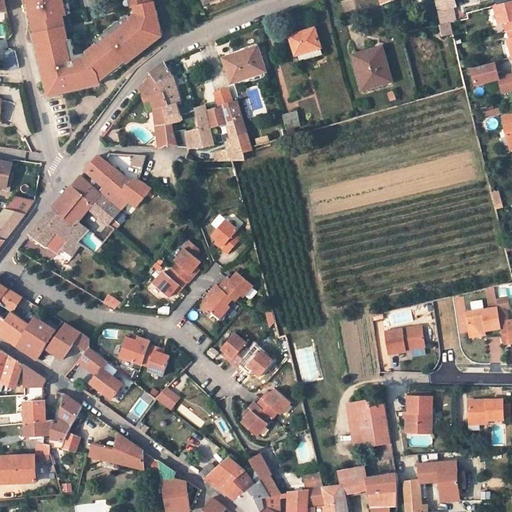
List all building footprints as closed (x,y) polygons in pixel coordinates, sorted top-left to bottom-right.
[(28,0),(29,2),(50,93),(99,82),(161,35),(153,4),(134,8),(136,15),(85,54),(73,57),(64,18),(68,17),(64,0),(28,0)] [(152,0),(129,0),(131,9),(153,4),(152,0)] [(436,0),(441,25),(451,23),(456,22),(452,7),(456,6),(454,0),(436,0)] [(511,1),(495,6),(500,24),(505,23),(507,31),(508,31),(511,39),(508,39),(511,53),(511,1)] [(399,32),(401,32),(400,28),(396,28),(395,23),(387,25),(390,34),(399,32)] [(444,35),(453,33),(451,23),(441,25),(444,35)] [(324,53),(315,26),(289,34),(297,55),(313,50),(315,56),(324,53)] [(371,47),(372,50),(353,56),(362,86),(391,78),(381,44),(371,47)] [(264,69),(256,45),(224,56),(232,80),(264,69)] [(150,70),(151,72),(158,81),(172,71),(167,57),(150,70)] [(499,78),(496,68),(493,68),(492,63),(472,68),(476,85),(499,78)] [(171,103),(179,100),(182,99),(172,71),(158,81),(167,91),(171,103)] [(139,89),(146,98),(151,96),(167,91),(158,81),(151,72),(139,89)] [(511,90),(511,89),(509,76),(499,78),(503,93),(511,90)] [(215,106),(228,101),(224,89),(211,93),(215,106)] [(183,112),(179,100),(171,103),(167,91),(151,96),(156,107),(158,124),(173,121),(185,118),(183,112)] [(253,145),(238,99),(228,101),(215,106),(207,108),(209,121),(227,119),(230,129),(228,130),(229,135),(231,135),(233,142),(224,147),(214,151),(216,159),(233,158),(234,158),(246,156),(244,150),(253,146),(253,145)] [(212,138),(209,121),(207,108),(206,102),(185,111),(183,112),(185,118),(186,118),(189,146),(210,142),(211,142),(212,140),(212,139),(212,138)] [(484,116),(501,112),(500,108),(483,112),(484,116)] [(300,124),(297,109),(281,113),(285,128),(300,124)] [(511,115),(503,117),(510,146),(511,145),(511,115)] [(158,124),(160,141),(161,146),(170,143),(180,143),(173,121),(158,124)] [(133,163),(143,166),(148,152),(136,152),(133,163)] [(155,191),(152,189),(153,187),(139,178),(131,180),(121,170),(105,158),(99,154),(88,166),(110,184),(103,192),(121,208),(130,199),(137,205),(148,192),(151,195),(155,191)] [(7,163),(0,160),(0,186),(3,188),(9,163),(7,163)] [(92,203),(102,193),(93,184),(81,174),(72,185),(92,203)] [(78,220),(89,207),(106,221),(108,222),(112,218),(120,209),(102,193),(92,203),(72,185),(53,206),(72,223),(76,219),(78,220)] [(491,192),(495,209),(503,207),(499,190),(491,192)] [(11,200),(7,206),(4,210),(23,216),(32,202),(13,197),(11,200)] [(62,247),(71,254),(79,243),(79,242),(76,239),(89,226),(84,222),(78,220),(76,219),(72,223),(53,206),(28,234),(32,237),(35,234),(47,243),(56,231),(67,240),(62,247)] [(4,210),(0,215),(0,240),(3,241),(23,216),(4,210)] [(212,233),(217,237),(220,239),(218,242),(229,251),(241,234),(235,230),(237,226),(225,217),(212,233)] [(108,222),(106,221),(97,232),(106,239),(115,228),(111,224),(108,222)] [(62,269),(71,254),(62,247),(67,240),(56,231),(47,243),(58,251),(51,261),(62,269)] [(89,232),(83,243),(95,250),(102,240),(89,232)] [(187,281),(196,271),(193,269),(196,265),(200,261),(194,256),(198,251),(197,246),(187,239),(182,245),(183,247),(173,259),(177,262),(172,268),(171,267),(165,272),(163,270),(152,283),(169,295),(173,291),(175,288),(178,290),(187,281)] [(161,259),(156,265),(160,269),(163,266),(161,265),(165,261),(161,259)] [(210,291),(213,293),(209,297),(205,302),(222,315),(232,303),(229,300),(234,295),(237,297),(243,290),(245,292),(247,290),(253,295),(259,286),(254,282),(255,280),(239,268),(235,272),(232,276),(229,274),(220,283),(218,281),(210,291)] [(6,286),(0,282),(0,301),(4,305),(13,311),(23,297),(6,286)] [(486,290),(488,299),(495,299),(493,289),(486,290)] [(121,302),(113,298),(109,302),(115,306),(121,302)] [(498,309),(506,308),(509,308),(507,298),(497,299),(498,305),(498,309)] [(0,315),(6,320),(9,316),(0,310),(4,305),(0,301),(0,315)] [(498,309),(498,305),(496,305),(489,306),(465,309),(469,330),(501,326),(498,309)] [(511,317),(508,318),(506,308),(498,309),(501,326),(503,340),(511,339),(510,337),(511,336),(511,317)] [(265,312),(269,325),(276,323),(272,310),(265,312)] [(31,324),(13,311),(9,316),(6,320),(0,315),(0,332),(9,339),(18,346),(31,324)] [(38,359),(57,330),(36,317),(31,324),(18,346),(29,353),(38,359)] [(75,342),(87,351),(90,338),(66,323),(48,349),(63,359),(75,342)] [(424,345),(421,327),(386,332),(389,354),(406,352),(406,348),(424,345)] [(243,365),(252,373),(255,370),(258,373),(263,377),(277,361),(265,351),(262,354),(256,348),(254,351),(248,346),(250,343),(238,333),(224,348),(229,352),(232,354),(229,358),(240,367),(243,365)] [(151,341),(138,337),(137,340),(133,339),(128,337),(120,357),(135,362),(136,359),(144,362),(143,364),(149,367),(148,370),(164,375),(171,355),(165,353),(162,352),(163,349),(150,345),(151,341)] [(79,361),(98,376),(104,368),(109,361),(90,347),(79,361)] [(2,380),(2,383),(17,387),(24,364),(6,352),(4,358),(8,359),(3,375),(2,380)] [(25,388),(44,387),(47,380),(36,373),(25,365),(25,388)] [(124,383),(104,368),(98,376),(92,383),(113,398),(124,383)] [(169,407),(178,396),(169,387),(161,395),(158,399),(169,407)] [(254,402),(246,411),(248,414),(245,418),(241,422),(257,436),(268,424),(265,421),(270,415),(273,418),(278,412),(281,414),(292,402),(276,388),(271,393),(268,397),(265,395),(257,404),(254,402)] [(51,438),(45,437),(45,443),(51,445),(51,447),(63,449),(66,440),(69,434),(83,406),(73,399),(66,394),(64,399),(61,416),(59,425),(53,423),(52,433),(51,438)] [(380,442),(382,457),(390,455),(382,394),(350,400),(356,446),(380,442)] [(407,411),(404,411),(405,431),(426,430),(426,412),(431,412),(431,394),(407,394),(407,411)] [(26,422),(46,420),(46,409),(45,401),(44,396),(39,396),(39,402),(26,402),(26,422)] [(469,401),(470,430),(480,429),(480,423),(479,420),(488,420),(504,419),(504,417),(503,403),(503,399),(469,401)] [(53,423),(54,419),(46,420),(26,422),(27,434),(30,434),(41,434),(44,433),(43,437),(45,437),(51,438),(52,433),(53,423)] [(144,474),(143,449),(119,432),(117,440),(115,440),(113,440),(112,440),(110,441),(109,442),(108,444),(108,446),(93,442),(90,455),(139,467),(140,471),(141,472),(142,473),(143,473),(144,474)] [(63,449),(76,452),(80,439),(69,434),(66,440),(63,449)] [(51,445),(45,443),(38,442),(37,455),(51,454),(51,447),(51,445)] [(262,480),(270,475),(272,475),(260,453),(250,459),(262,479),(262,480)] [(35,455),(2,456),(3,483),(36,482),(35,455)] [(226,492),(237,501),(255,485),(247,471),(230,456),(217,467),(211,462),(199,473),(214,484),(226,492)] [(440,503),(456,501),(460,500),(455,458),(416,464),(416,484),(436,482),(439,503),(440,503)] [(168,511),(180,511),(191,511),(187,482),(175,478),(177,473),(159,461),(168,511)] [(414,461),(400,462),(402,478),(415,476),(414,461)] [(364,477),(366,477),(365,467),(353,469),(355,480),(364,479),(364,477)] [(369,489),(372,507),(390,506),(397,505),(397,487),(398,487),(397,474),(366,477),(364,477),(364,479),(355,480),(353,469),(339,472),(341,484),(339,486),(324,488),(309,489),(307,511),(344,511),(345,511),(348,511),(348,506),(346,506),(344,493),(369,489)] [(324,488),(320,473),(304,477),(307,491),(288,493),(288,497),(288,498),(292,498),(291,509),(291,511),(307,511),(309,489),(324,488)] [(271,495),(281,494),(270,475),(262,480),(271,495)] [(415,484),(415,476),(402,478),(405,508),(418,506),(415,484)] [(260,511),(267,507),(271,510),(269,496),(271,495),(262,480),(262,479),(255,485),(237,501),(246,509),(249,511),(260,511)] [(271,510),(274,511),(276,511),(276,498),(288,497),(288,493),(281,494),(271,495),(269,496),(271,510)] [(205,511),(206,511),(216,500),(212,498),(203,509),(205,511)] [(224,511),(227,509),(216,500),(206,511),(224,511)]
